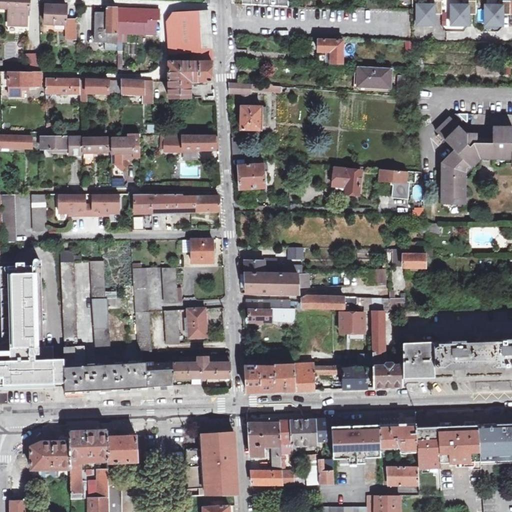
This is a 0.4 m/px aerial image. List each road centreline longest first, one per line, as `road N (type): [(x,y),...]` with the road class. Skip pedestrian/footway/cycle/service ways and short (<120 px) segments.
road 1 (residential): [(219,0),(239,403)]
road 2 (tertiary): [(511,390),(239,403)]
road 3 (tertiary): [(239,403),(0,410)]
road 4 (residential): [(243,489),(398,489)]
road 5 (unknown): [(233,253),(292,263),(367,262)]
